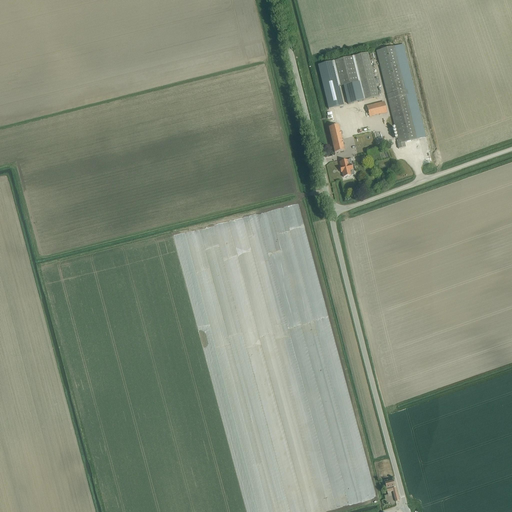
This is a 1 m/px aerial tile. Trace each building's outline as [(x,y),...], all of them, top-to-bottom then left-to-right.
[(398,149),(405,147),(404,143),(419,139),(396,46),(376,51),(399,142),(397,142),(398,149)] [(368,53),(353,57),(359,82),(363,100),(379,97),(368,53)] [(343,86),(359,82),(353,57),(332,62),(338,87),(343,86)] [(343,106),(338,87),(332,62),(318,65),(328,109),(343,106)] [(348,104),(363,100),(359,82),(343,86),(348,104)] [(334,153),(339,152),(344,151),(338,125),(329,128),(334,153)] [(347,160),(340,162),(341,167),(340,167),(341,173),(342,172),(343,177),(350,176),(349,171),(352,170),(351,165),(348,165),(347,160)] [(392,488),(392,487),(394,486),(393,480),(388,481),(388,480),(384,481),(387,493),(393,491),(392,488)]
